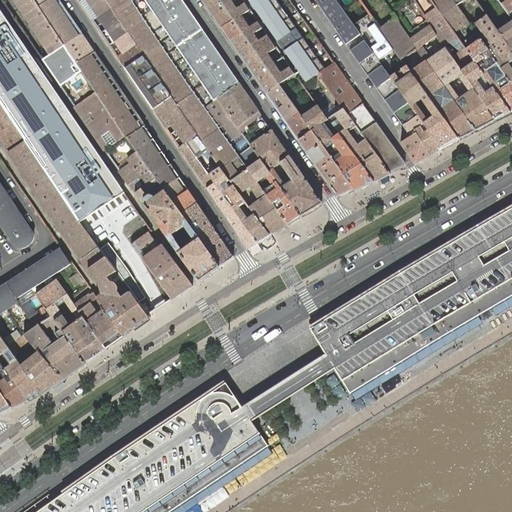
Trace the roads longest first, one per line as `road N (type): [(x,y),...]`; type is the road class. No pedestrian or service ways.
road 1 (secondary): [(0,511),(276,324),(511,188)]
road 2 (secondary): [(511,176),(223,339),(0,492)]
road 3 (residential): [(70,0),(254,274)]
road 4 (residential): [(254,274),(2,439)]
road 5 (residential): [(345,223),(192,0)]
road 6 (residential): [(304,0),(420,180)]
road 7 (residential): [(0,277),(46,237),(0,164)]
